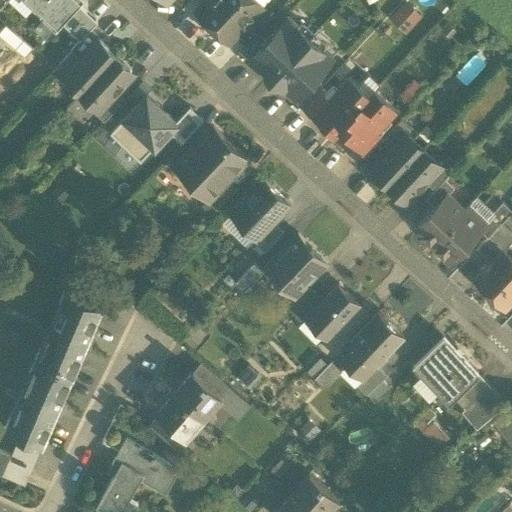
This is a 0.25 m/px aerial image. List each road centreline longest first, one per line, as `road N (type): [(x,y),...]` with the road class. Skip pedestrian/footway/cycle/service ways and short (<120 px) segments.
road 1 (residential): [(121,0),(511,348)]
road 2 (residential): [(53,511),(146,323)]
